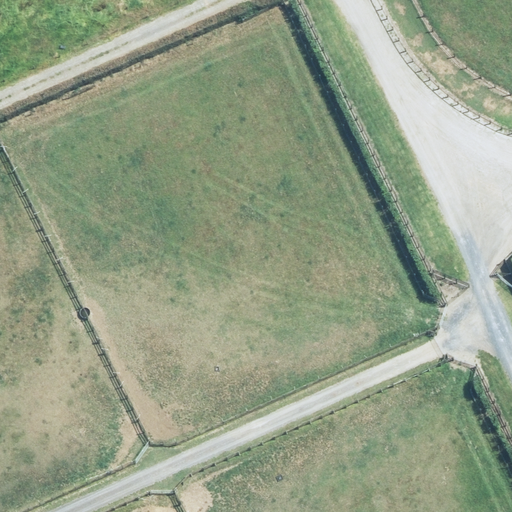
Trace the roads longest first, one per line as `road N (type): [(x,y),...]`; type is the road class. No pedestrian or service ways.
road 1 (track): [(485,301),(390,353),(30,511)]
road 2 (track): [(511,353),(485,301),(456,183),(352,0)]
road 3 (track): [(173,0),(0,81)]
